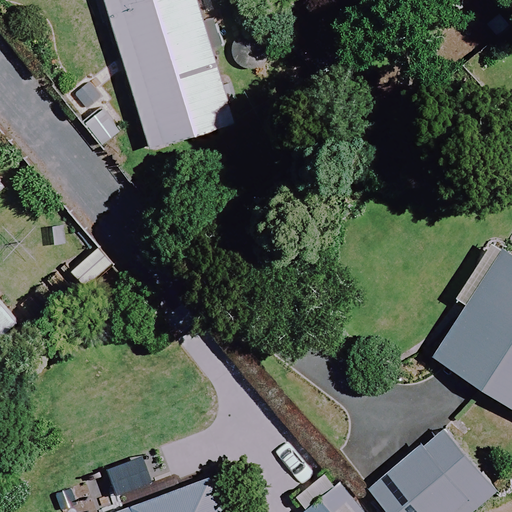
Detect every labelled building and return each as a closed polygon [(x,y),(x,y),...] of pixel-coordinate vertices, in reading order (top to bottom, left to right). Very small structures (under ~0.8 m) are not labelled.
[(242,122),(203,0),(108,0),(155,149),(242,122)] [(0,196),(9,189),(0,178),(0,196)] [(511,224),(462,302),(471,308),(439,358),(511,404),(511,224)] [(0,342),(21,325),(0,299),(0,342)] [(474,511),(501,489),(447,426),(373,490),(392,511),(474,511)] [(225,511),(213,481),(130,511),(225,511)] [(367,511),(346,485),(313,511),(367,511)]
